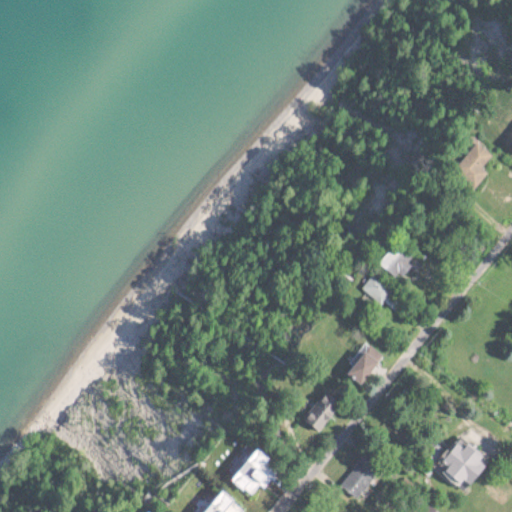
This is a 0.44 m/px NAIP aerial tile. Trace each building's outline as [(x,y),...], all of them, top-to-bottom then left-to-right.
[(477,185),(487,173),(481,168),(492,155),(477,143),(456,167),(477,185)] [(363,289),(383,305),(394,291),(374,276),(363,289)] [(388,358),(374,347),(351,374),(365,385),(388,358)] [(325,432),(342,402),(328,394),(311,423),(325,432)] [(490,468),(483,462),(485,459),(464,442),(444,466),(466,483),(468,481),(475,487),(490,468)] [(275,459),(262,449),(235,481),(253,496),(262,486),(265,488),(275,475),(267,469),(275,459)] [(358,500),(380,471),(361,458),(340,487),(358,500)] [(243,511),(245,510),(225,493),(208,511),(243,511)]
